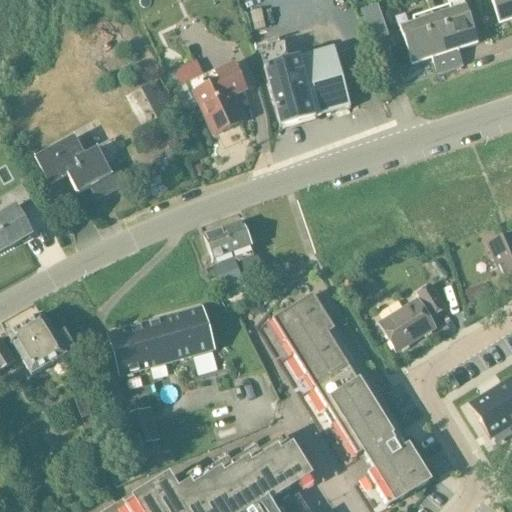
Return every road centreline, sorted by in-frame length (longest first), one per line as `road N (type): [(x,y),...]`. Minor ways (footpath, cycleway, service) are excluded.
road 1 (tertiary): [(0,309),(158,233),(511,108)]
road 2 (residential): [(462,511),(477,494),(418,381),(511,324)]
